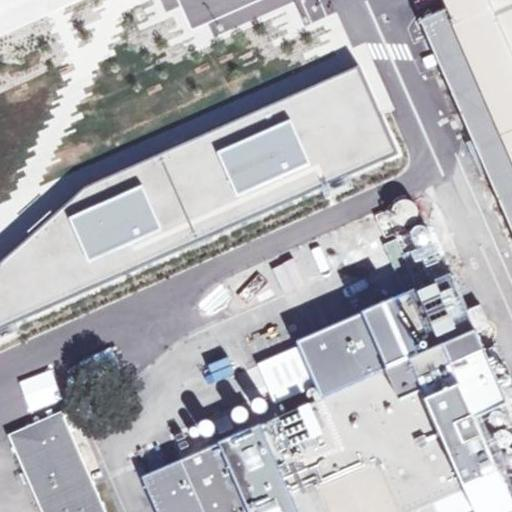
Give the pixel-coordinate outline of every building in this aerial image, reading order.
[(235,0),(151,0),(112,15),(123,44),(236,2),(235,0)] [(511,227),(511,0),(444,0),(450,11),(423,22),(511,227)] [(109,21),(78,32),(88,60),(119,49),(109,21)] [(14,70),(36,62),(25,33),(3,42),(14,70)] [(0,332),(399,153),(359,68),(161,154),(129,169),(106,182),(81,194),(51,221),(32,238),(13,259),(0,273),(0,332)] [(511,501),(472,415),(506,401),(476,334),(489,328),(480,308),(467,314),(451,277),(387,306),(302,341),(320,400),(143,479),(157,511),(466,511),(477,507),(487,511),(506,511),(510,510),(511,504),(511,501)] [(238,370),(250,366),(242,343),(230,347),(238,370)] [(107,511),(64,412),(11,436),(31,483),(43,511),(107,511)]
